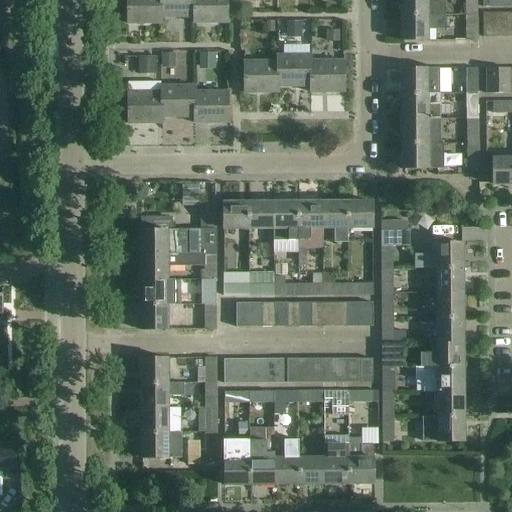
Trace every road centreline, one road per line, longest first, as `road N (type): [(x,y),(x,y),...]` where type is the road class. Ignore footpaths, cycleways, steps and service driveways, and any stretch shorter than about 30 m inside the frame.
road 1 (residential): [(71,165),(349,160),(359,138),(363,0)]
road 2 (tertiary): [(72,511),(71,165)]
road 3 (tertiary): [(71,165),(69,0)]
road 4 (residential): [(510,339),(511,209)]
